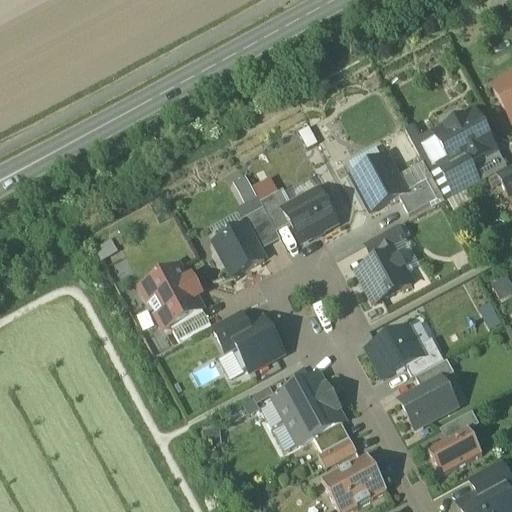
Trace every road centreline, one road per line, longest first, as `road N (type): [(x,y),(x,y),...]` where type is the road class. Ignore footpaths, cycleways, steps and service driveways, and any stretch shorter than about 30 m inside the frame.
road 1 (secondary): [(0,180),(341,0)]
road 2 (residential): [(332,338),(355,325),(323,262),(278,285),(309,348)]
road 3 (residential): [(427,511),(332,338)]
